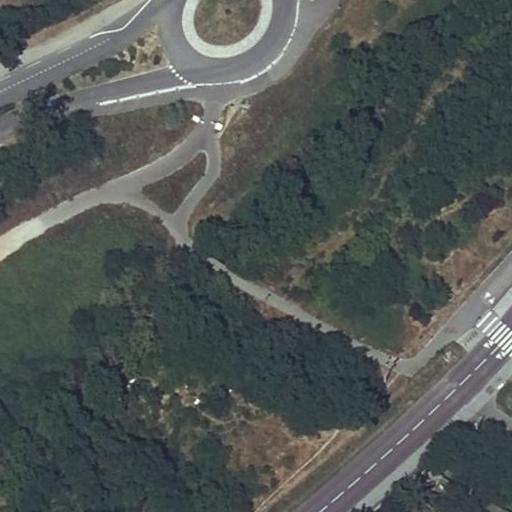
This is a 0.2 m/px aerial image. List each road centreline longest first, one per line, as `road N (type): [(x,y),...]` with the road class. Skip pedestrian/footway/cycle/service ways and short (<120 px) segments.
road 1 (unclassified): [(0,125),(80,97),(204,70)]
road 2 (unclassified): [(174,1),(95,53),(0,97)]
road 3 (unclassified): [(204,70),(233,68),(266,50),(279,33),(284,0)]
